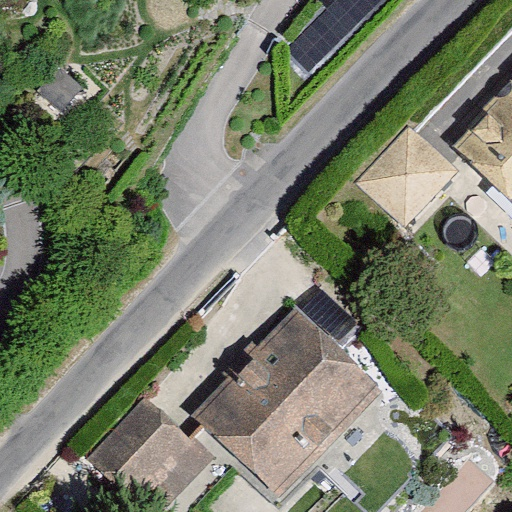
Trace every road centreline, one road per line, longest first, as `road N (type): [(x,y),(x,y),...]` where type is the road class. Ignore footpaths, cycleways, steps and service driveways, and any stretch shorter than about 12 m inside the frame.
road 1 (residential): [(468,0),(0,502)]
road 2 (unknown): [(0,167),(20,237),(0,297)]
